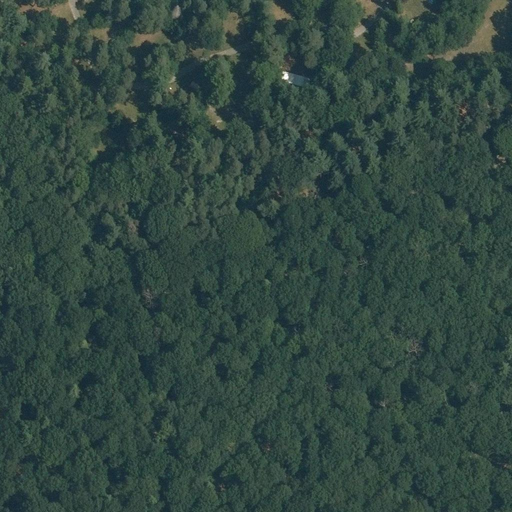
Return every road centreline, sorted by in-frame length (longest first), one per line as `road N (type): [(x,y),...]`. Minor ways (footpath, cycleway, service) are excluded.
road 1 (track): [(290,240),(0,352)]
road 2 (track): [(344,511),(249,256)]
